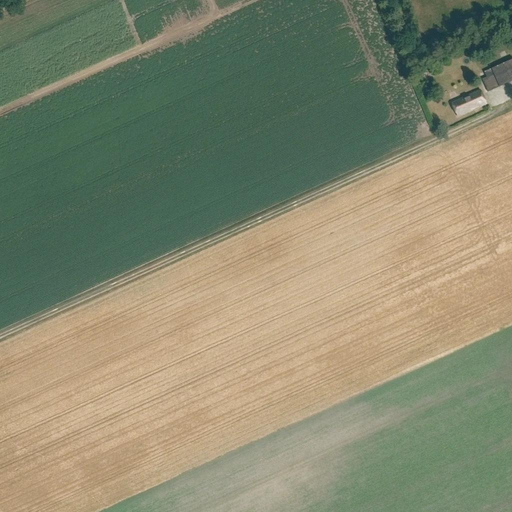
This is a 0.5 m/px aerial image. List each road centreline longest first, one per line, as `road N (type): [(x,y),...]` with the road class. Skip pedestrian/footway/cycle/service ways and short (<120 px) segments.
road 1 (track): [(501,102),(496,111),(0,336)]
road 2 (track): [(0,112),(221,14)]
